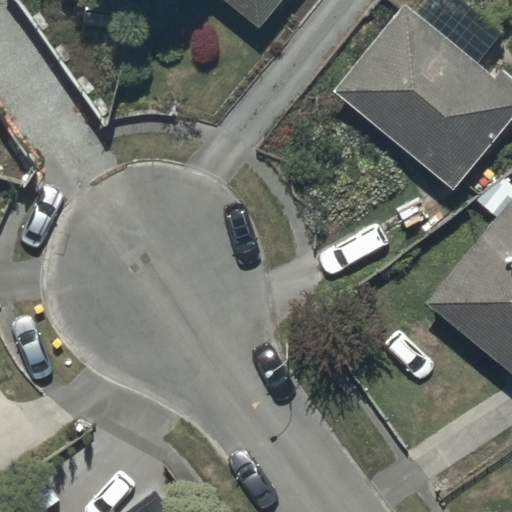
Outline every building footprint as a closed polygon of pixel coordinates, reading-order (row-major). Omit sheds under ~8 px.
[(240,0),(260,16),(273,0),(240,0)] [(511,108),(511,77),(412,0),(400,0),(336,80),(458,178),(511,108)] [(38,23),(0,20),(0,81),(35,83),(38,23)] [(494,207),(427,292),(511,358),(511,174),(504,168),(481,197),(494,207)] [(62,511),(118,475),(87,429),(18,476),(43,511),(62,511)]
